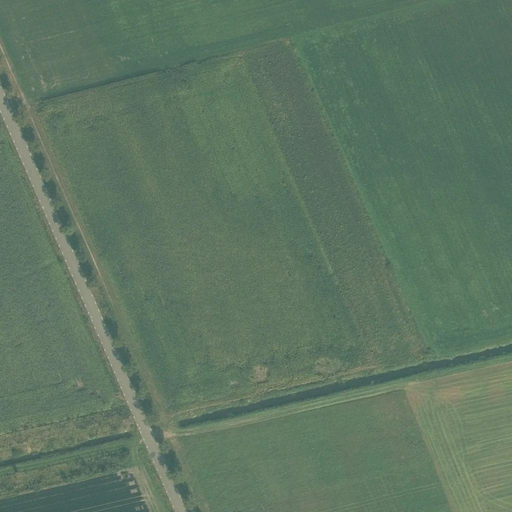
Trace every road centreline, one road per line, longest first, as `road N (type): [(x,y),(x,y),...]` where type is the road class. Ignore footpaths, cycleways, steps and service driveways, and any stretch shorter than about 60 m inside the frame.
road 1 (unclassified): [(179,511),(0,95)]
road 2 (track): [(149,443),(511,360)]
